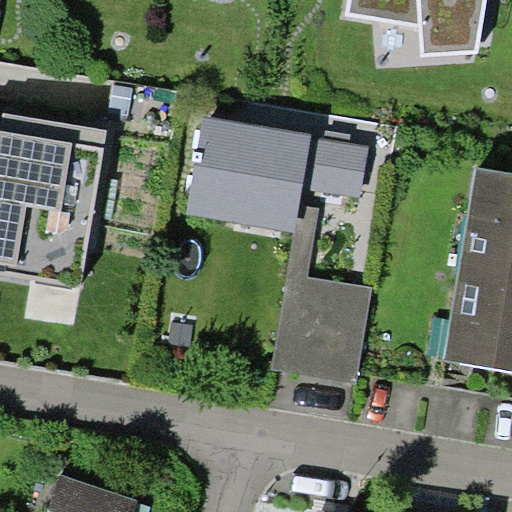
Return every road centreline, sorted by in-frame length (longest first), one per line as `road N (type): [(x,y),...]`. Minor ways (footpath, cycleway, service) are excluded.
road 1 (residential): [(0,392),(257,429)]
road 2 (residential): [(257,429),(511,480)]
